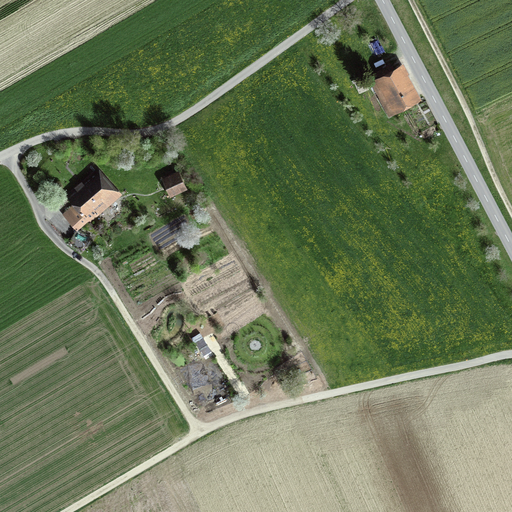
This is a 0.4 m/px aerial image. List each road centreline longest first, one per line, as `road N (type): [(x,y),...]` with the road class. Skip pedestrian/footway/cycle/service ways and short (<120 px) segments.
road 1 (unclassified): [(346,0),(178,124),(145,136),(48,139),(10,156),(18,183),(51,246),(103,287),(199,432),(252,411),(511,354)]
road 2 (tertiary): [(382,0),(511,248)]
road 3 (track): [(413,0),(511,210)]
road 4 (track): [(199,432),(63,511)]
